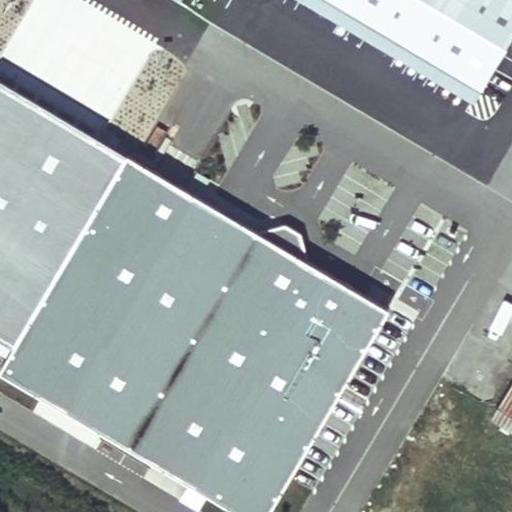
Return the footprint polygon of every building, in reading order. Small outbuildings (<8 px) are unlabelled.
[(395,231),(5,0),(0,0),(0,109),(346,314),(395,231)] [(403,217),(33,0),(5,0),(395,231),(403,217)] [(480,89),(329,0),(302,0),(473,101),(480,89)] [(511,34),(511,0),(329,0),(480,89),(511,34)] [(346,314),(0,109),(0,126),(338,327),(346,314)] [(511,384),(500,405),(511,412),(511,384)] [(511,412),(500,405),(492,418),(511,429),(511,412)]
